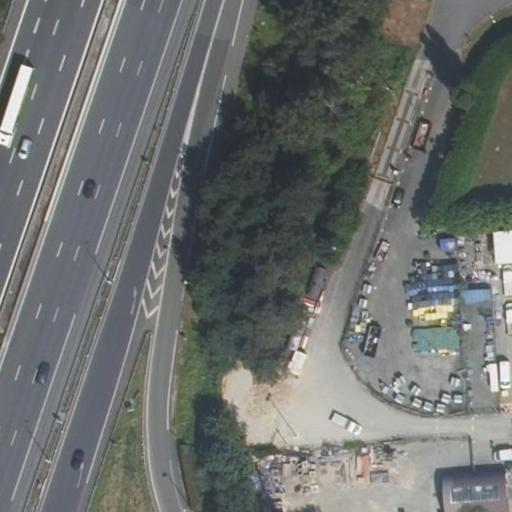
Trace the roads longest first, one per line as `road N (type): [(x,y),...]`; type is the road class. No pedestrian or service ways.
road 1 (motorway): [(60,511),(210,18)]
road 2 (motorway): [(181,511),(170,393),(178,288),(209,115),(210,18)]
road 3 (motorway): [(0,464),(157,0)]
road 4 (motorway): [(66,0),(0,200)]
